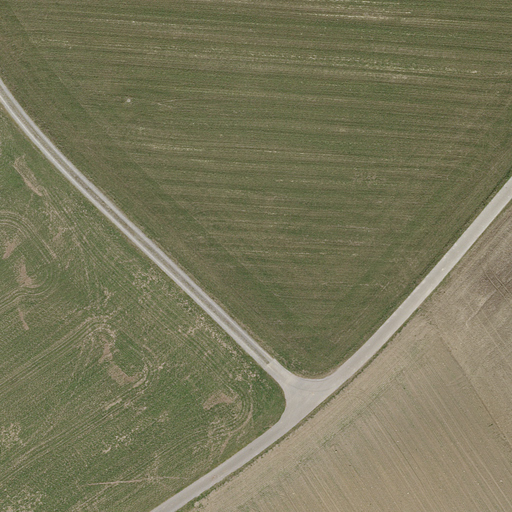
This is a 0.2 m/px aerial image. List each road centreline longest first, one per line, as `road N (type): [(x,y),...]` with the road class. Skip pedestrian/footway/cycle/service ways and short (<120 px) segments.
road 1 (track): [(511,188),(359,361),(272,436),(164,511)]
road 2 (track): [(0,88),(59,160),(311,404)]
